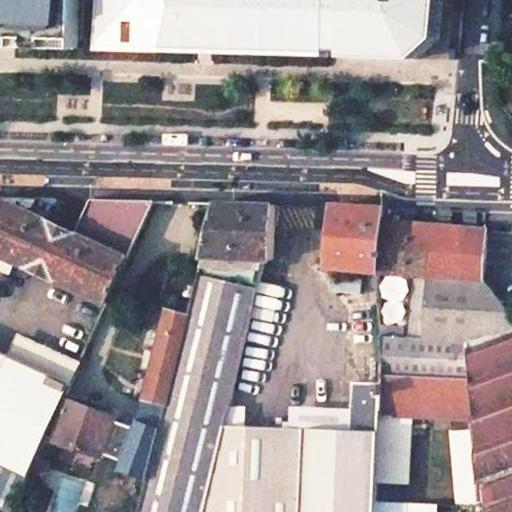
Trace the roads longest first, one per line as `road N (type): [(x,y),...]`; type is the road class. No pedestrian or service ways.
road 1 (tertiary): [(463,167),(0,154)]
road 2 (residential): [(463,167),(481,0)]
